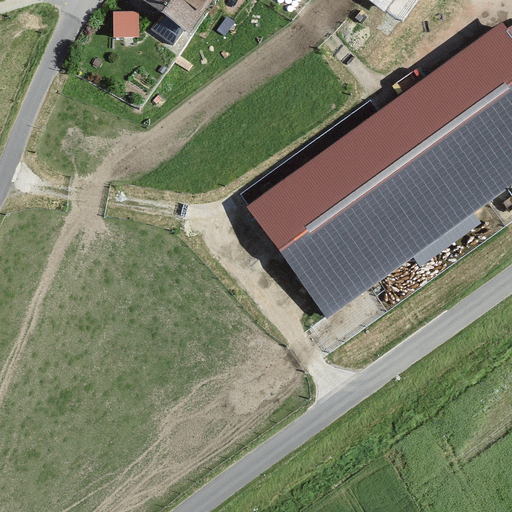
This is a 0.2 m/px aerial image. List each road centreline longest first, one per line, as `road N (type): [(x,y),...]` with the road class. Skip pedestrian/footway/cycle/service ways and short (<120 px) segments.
road 1 (tertiary): [(511,279),(191,511)]
road 2 (unknown): [(210,226),(504,0)]
road 3 (unknown): [(210,226),(237,244),(352,392)]
road 4 (unknown): [(0,196),(162,203),(210,226)]
road 5 (tertiary): [(84,0),(71,15),(0,195)]
